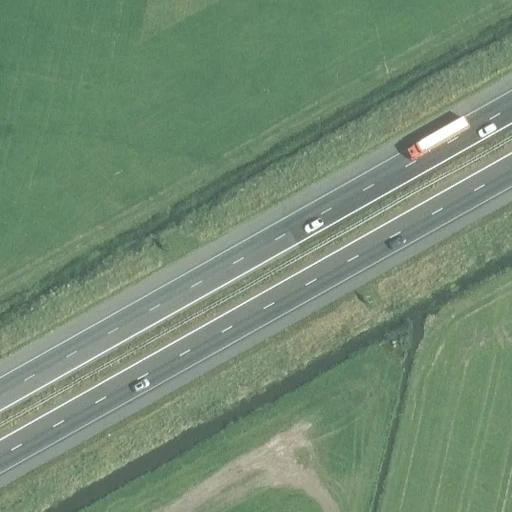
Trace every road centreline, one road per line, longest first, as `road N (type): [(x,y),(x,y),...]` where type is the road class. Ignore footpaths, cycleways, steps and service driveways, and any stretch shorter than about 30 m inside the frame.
road 1 (motorway): [(0,457),(511,170)]
road 2 (motorway): [(511,107),(0,394)]
